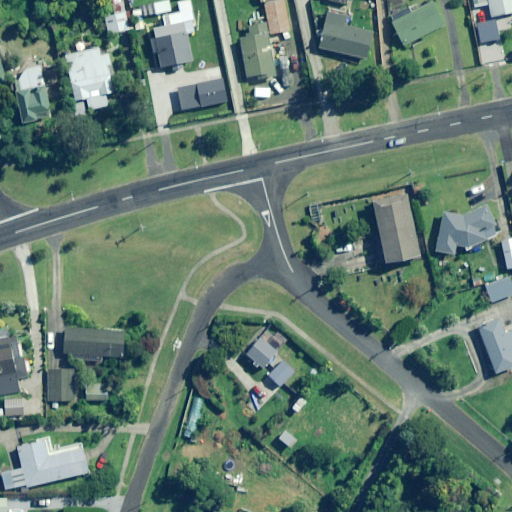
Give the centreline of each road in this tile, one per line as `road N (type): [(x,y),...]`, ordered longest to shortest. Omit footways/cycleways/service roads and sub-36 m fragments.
road 1 (residential): [(284,259),(235,277),(200,319),(140,511)]
road 2 (residential): [(284,259),(312,298),(511,461)]
road 3 (tertiary): [(1,237),(259,167)]
road 4 (tertiary): [(259,167),(511,112)]
